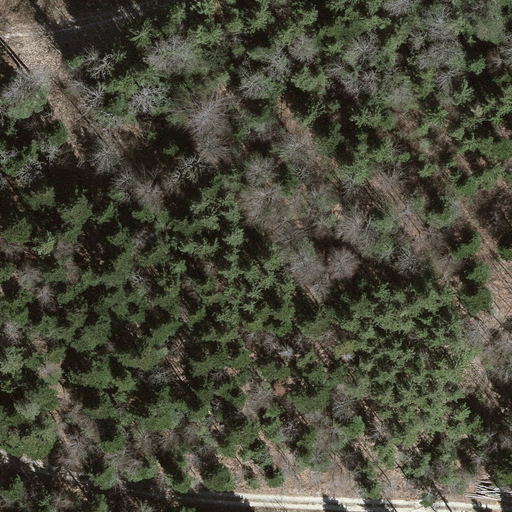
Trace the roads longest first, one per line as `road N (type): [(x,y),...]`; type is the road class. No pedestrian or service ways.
road 1 (track): [(0,459),(146,491),(455,511)]
road 2 (track): [(171,0),(91,23),(0,33)]
